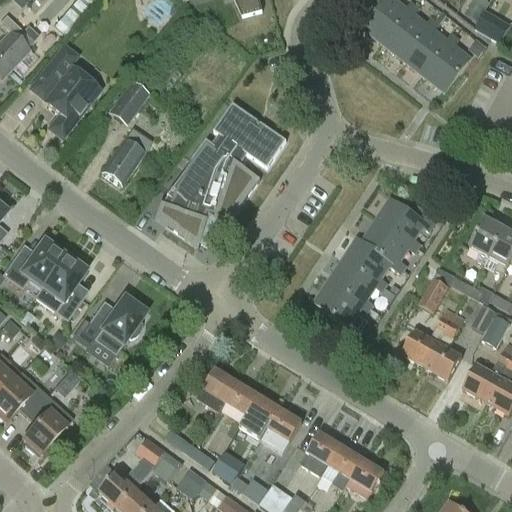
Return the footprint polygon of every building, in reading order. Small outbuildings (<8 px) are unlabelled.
[(13,0),(11,3),(21,12),(33,0),(13,0)] [(78,0),(53,31),(63,40),(96,1),(94,0),(78,0)] [(258,9),(255,0),(230,0),(226,1),(237,14),(258,9)] [(410,20),(406,17),(393,7),(398,0),(383,0),(382,1),(384,3),(387,5),(364,35),(385,51),(410,20)] [(477,25),(484,13),(471,6),(465,19),(477,25)] [(412,9),(406,17),(410,20),(385,51),(405,67),(430,35),(426,32),(414,22),(420,14),(416,11),(412,9)] [(486,14),(475,33),(500,47),(511,28),(486,14)] [(29,55),(27,52),(16,42),(23,36),(6,20),(0,27),(0,28),(9,37),(0,46),(0,82),(1,84),(29,55)] [(450,50),(446,47),(434,38),(440,30),(436,27),(432,24),(426,32),(430,35),(405,67),(425,82),(450,50)] [(452,39),(446,47),(450,50),(425,82),(445,98),(470,66),(453,53),(460,45),(456,42),(452,39)] [(77,62),(64,51),(33,90),(46,101),(49,102),(44,109),(59,121),(52,130),(65,141),(100,95),(72,73),(69,71),(77,62)] [(170,91),(180,78),(170,69),(159,82),(170,91)] [(126,131),(149,98),(130,85),(107,117),(126,131)] [(153,221),(199,251),(200,247),(210,254),(260,182),(240,169),(246,160),(247,159),(254,163),(266,172),(286,144),(273,135),(233,107),(213,135),(214,136),(218,139),(212,149),(205,144),(160,206),(158,206),(153,221)] [(124,144),(101,177),(122,191),(144,158),(152,146),(132,133),(125,145),(124,144)] [(390,203),(375,225),(408,247),(405,251),(415,257),(420,249),(410,243),(420,229),(429,236),(434,229),(423,221),(422,224),(390,203)] [(489,263),(487,262),(503,233),(494,228),(497,222),(488,217),(485,223),(469,252),(480,258),(476,265),(485,270),(489,263)] [(375,225),(362,245),(361,246),(389,265),(387,269),(401,279),(404,275),(406,271),(396,264),(405,251),(408,247),(375,225)] [(511,229),(506,227),(503,233),(487,262),(489,263),(498,267),(494,275),(504,280),(508,273),(510,267),(511,263),(511,229)] [(361,246),(362,245),(357,242),(342,264),(375,286),(372,290),(382,296),(384,292),(387,289),(378,283),(387,269),(389,265),(361,246)] [(29,285),(41,293),(42,293),(66,258),(52,248),(50,251),(43,246),(30,265),(18,257),(2,280),(22,294),(29,285)] [(72,295),(86,276),(78,271),(80,268),(66,258),(42,293),(41,293),(34,303),(55,318),(56,318),(67,326),(83,303),(72,295)] [(361,307),(358,311),(367,317),(373,309),(364,303),(372,290),(375,286),(342,264),(328,285),(361,307)] [(473,291),(439,272),(434,281),(468,300),(473,291)] [(434,319),(449,292),(432,283),(418,309),(434,319)] [(347,329),(358,311),(361,307),(328,285),(314,307),(347,329)] [(478,305),(486,310),(488,306),(493,297),(481,291),(479,295),(473,291),(468,300),(478,305)] [(507,316),(511,307),(493,297),(488,306),(507,316)] [(140,334),(141,329),(139,327),(145,318),(124,303),(110,322),(98,314),(82,337),(115,360),(128,341),(130,343),(135,341),(138,337),(140,334)] [(494,318),(483,312),(471,333),(482,339),(494,318)] [(402,359),(425,372),(455,318),(447,313),(430,343),(416,335),(402,359)] [(448,385),(462,361),(447,353),(464,323),(455,318),(425,372),(448,385)] [(481,344),(496,353),(510,328),(495,319),(481,344)] [(9,325),(2,333),(12,342),(19,334),(9,325)] [(37,359),(44,351),(34,341),(27,349),(37,359)] [(463,393),(486,406),(511,360),(511,349),(508,347),(497,367),(496,366),(490,377),(476,369),(463,393)] [(511,360),(486,406),(509,419),(511,414),(511,389),(511,387),(511,360)] [(0,368),(0,399),(14,385),(13,384),(3,375),(10,367),(5,363),(0,368)] [(219,417),(225,407),(237,387),(215,373),(203,393),(196,404),(219,417)] [(18,414),(26,422),(47,400),(20,376),(13,384),(14,385),(0,399),(0,423),(5,428),(18,414)] [(247,420),(258,400),(237,387),(225,407),(247,420)] [(64,433),(66,434),(66,433),(65,432),(72,424),(47,400),(26,422),(36,430),(22,444),(26,447),(24,449),(33,457),(34,455),(41,461),(42,460),(41,459),(64,433)] [(247,420),(268,433),(279,413),(258,400),(247,420)] [(268,433),(261,444),(283,458),(302,427),(279,413),(268,433)] [(164,443),(190,461),(197,453),(171,434),(164,443)] [(299,469),(321,483),(340,451),(318,437),(307,457),(299,469)] [(118,511),(135,494),(153,475),(167,457),(148,443),(134,459),(142,465),(124,485),(116,477),(99,496),(117,511),(118,511)] [(343,496),(346,491),(362,465),(340,451),(321,483),(343,496)] [(209,474),(215,465),(197,453),(190,461),(209,474)] [(232,488),(244,468),(225,456),(212,476),(232,488)] [(167,457),(153,475),(169,487),(182,468),(167,457)] [(372,497),(384,478),(362,465),(346,491),(368,504),(372,497)] [(191,504),(206,485),(190,474),(176,492),(191,504)] [(238,482),(232,491),(242,499),(248,490),(238,482)] [(218,511),(226,500),(206,485),(197,497),(217,511),(218,511)] [(259,509),(262,511),(301,511),(306,507),(295,499),(286,511),(281,511),(280,511),(287,499),(272,490),(259,509)] [(151,511),(153,511),(135,494),(118,511),(151,511)] [(218,511),(242,511),(226,500),(218,511)] [(470,511),(452,500),(444,511),(470,511)]
